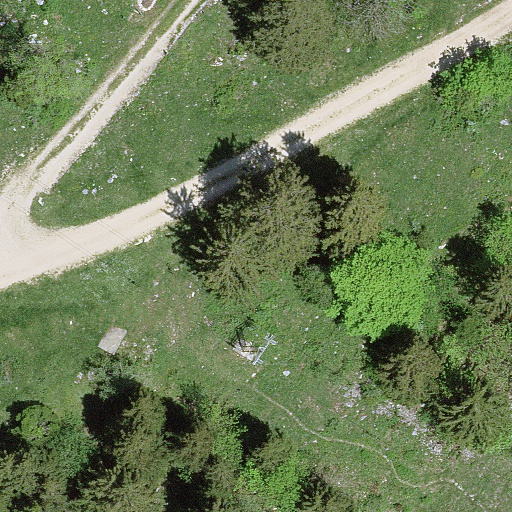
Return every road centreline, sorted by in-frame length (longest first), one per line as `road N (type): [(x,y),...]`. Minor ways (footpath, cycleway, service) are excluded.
road 1 (track): [(0,281),(254,164),(511,14)]
road 2 (track): [(16,274),(6,241),(92,120),(202,0)]
